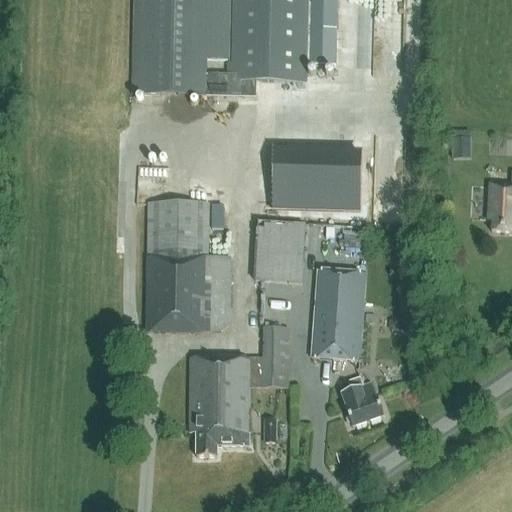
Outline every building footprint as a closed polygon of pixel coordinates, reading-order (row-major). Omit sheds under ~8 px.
[(233,0),(232,67),(227,67),(227,77),(206,77),(206,62),(228,62),(229,0),(135,0),(134,97),(256,99),(257,83),(306,83),(307,66),(333,67),(334,0),(233,0)] [(511,174),(511,187),(490,186),(488,223),(492,223),(491,234),(511,235),(511,174)] [(208,206),(149,206),(147,335),(207,335),(207,334),(231,334),(231,260),(208,260),(208,206)] [(261,223),(260,284),(308,285),(309,224),(261,223)] [(314,361),(359,364),(366,276),(321,273),(314,361)] [(402,309),(396,317),(389,321),(388,330),(395,335),(404,331),(404,323),(410,315),(402,309)] [(261,361),(191,360),(190,435),(197,436),(197,459),(217,460),(217,449),(249,449),(249,390),(261,390),(261,361)] [(360,380),(348,384),(351,393),(342,396),(346,409),(345,409),(352,430),(384,419),(377,398),(376,398),(372,386),(363,389),(360,380)] [(277,445),(277,422),(264,422),(264,446),(277,445)]
